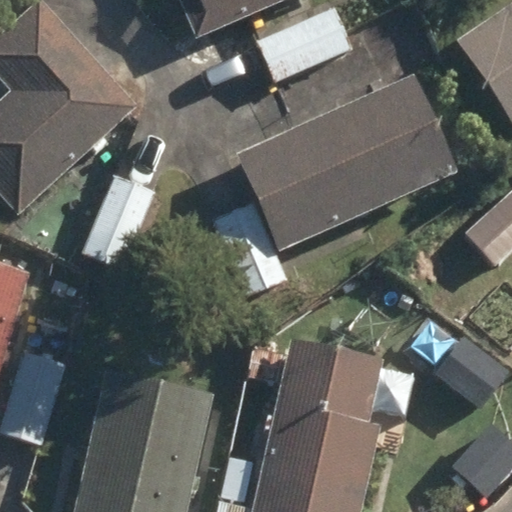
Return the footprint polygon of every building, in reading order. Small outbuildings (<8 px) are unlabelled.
[(176,0),(197,47),(305,0),(176,0)] [(0,111),(0,205),(18,226),(137,117),(39,8),(0,44),(0,86),(13,100),(0,111)] [(511,13),(458,48),(511,129),(511,13)] [(257,49),(275,91),(352,58),(335,16),(257,49)] [(215,230),(247,306),(289,288),(278,261),(457,183),(415,87),(239,163),(260,210),(215,230)] [(483,155),(500,180),(511,171),(511,145),(507,138),(483,155)] [(86,261),(128,275),(155,200),(114,186),(86,261)] [(511,198),(465,241),(495,274),(511,258),(511,198)] [(0,378),(29,284),(0,274),(0,378)] [(363,511),(379,436),(369,434),(382,372),(292,352),(256,511),(363,511)] [(255,388),(275,393),(283,362),(263,357),(255,388)] [(0,441),(40,454),(64,373),(24,362),(0,441)] [(81,511),(188,511),(211,405),(109,384),(81,511)]
